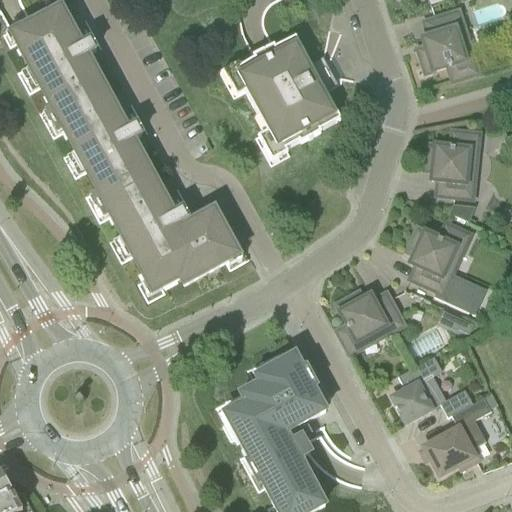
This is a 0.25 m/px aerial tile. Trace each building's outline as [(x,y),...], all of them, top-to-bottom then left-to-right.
[(76,42),(66,22),(60,11),(27,29),(26,26),(17,31),(9,36),(28,70),(19,75),(24,83),(24,84),(26,88),(26,87),(31,96),(39,92),(52,116),(47,119),(52,128),(57,137),(62,134),(73,155),(65,159),(70,168),(69,168),(72,172),(77,180),(85,176),(95,195),(87,199),(93,210),(92,211),(95,214),(101,225),(109,221),(119,239),(111,244),(116,253),(118,257),(118,256),(123,265),(131,261),(145,285),(140,288),(144,296),(146,300),(147,301),(160,295),(159,293),(179,282),(182,289),(226,266),(228,270),(236,266),(237,266),(240,264),(242,263),(235,249),(233,250),(213,214),(189,227),(181,213),(179,214),(175,207),(168,210),(132,144),(141,139),(135,128),(133,130),(129,122),(122,126),(86,59),(95,55),(89,44),(87,45),(83,38),(76,42)] [(451,85),(477,78),(457,15),(423,26),(428,40),(421,42),(424,51),(417,53),(424,77),(446,70),(451,85)] [(311,72),(309,68),(294,41),(274,52),(273,49),(259,56),(252,61),(251,61),(252,64),(240,71),(238,67),(231,71),(231,70),(228,72),(222,76),(230,90),(229,90),(231,93),(235,101),(244,96),(265,135),(257,140),(261,147),(261,148),(262,151),(263,150),(271,165),(277,161),(277,162),(280,160),(287,156),(285,153),(298,145),(300,148),(320,137),(318,134),(339,123),(322,92),(330,87),(319,68),(311,72)] [(470,203),(477,138),(451,135),(449,151),(426,149),(423,174),(437,175),(435,199),(470,203)] [(467,227),(473,211),(450,209),(446,218),(467,227)] [(468,239),(444,228),(437,242),(416,233),(405,256),(418,262),(408,283),(440,298),(438,303),(434,301),(433,302),(461,315),(472,292),(449,281),(450,278),(443,275),(454,252),(461,255),(468,239)] [(364,309),(361,303),(357,297),(334,309),(346,329),(335,335),(348,358),(402,329),(385,298),(364,309)] [(414,312),(411,320),(418,323),(422,315),(414,312)] [(462,323),(457,332),(467,337),(472,328),(462,323)] [(299,370),(300,370),(294,359),(279,367),(277,364),(252,378),(257,387),(239,398),(244,407),(220,420),(227,432),(230,431),(247,463),(248,462),(249,465),(246,466),(257,486),(260,485),(261,487),(261,488),(274,511),(317,511),(323,509),(298,463),(308,457),(300,443),(307,439),(301,428),(324,415),(312,394),(311,391),(314,390),(304,371),(301,373),(299,370)] [(450,420),(471,408),(463,394),(444,405),(431,382),(440,376),(432,362),(397,381),(404,394),(390,402),(404,428),(439,409),(446,422),(450,420)] [(482,377),(480,377),(510,439),(511,437),(511,398),(510,399),(500,378),(498,373),(483,380),(482,377)] [(473,425),(490,416),(482,402),(471,408),(450,420),(457,432),(422,451),(438,481),(457,470),(460,474),(476,466),(470,454),(485,446),(473,425)] [(0,511),(29,511),(22,499),(9,495),(0,477),(0,511)]
